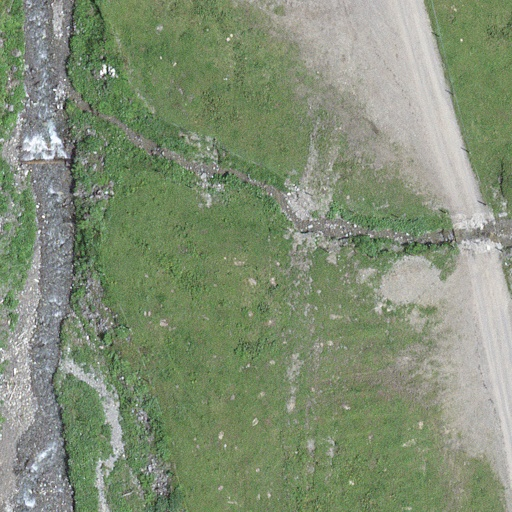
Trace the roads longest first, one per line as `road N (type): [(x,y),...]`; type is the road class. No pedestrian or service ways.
road 1 (track): [(186,0),(481,230)]
road 2 (track): [(418,0),(481,230)]
road 3 (track): [(481,230),(511,388)]
